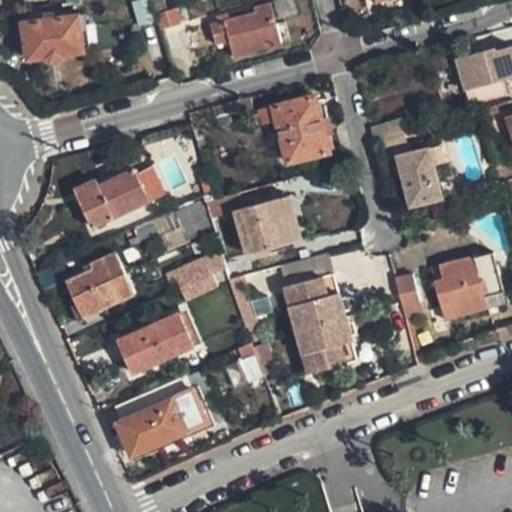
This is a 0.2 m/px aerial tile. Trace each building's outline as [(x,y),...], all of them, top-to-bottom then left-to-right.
[(152,0),(155,10),(169,6),(167,0),(152,0)] [(217,41),(231,37),(236,52),(284,40),(270,0),(257,4),(258,8),(212,21),(217,41)] [(87,12),(81,13),(86,47),(92,47),(87,12)] [(27,21),(31,59),(86,50),(86,47),(81,13),(27,21)] [(182,44),(175,21),(159,26),(160,27),(166,49),(182,44)] [(150,62),(168,57),(166,49),(160,27),(142,34),(150,62)] [(453,58),(462,89),(511,75),(511,52),(510,45),(492,50),(491,46),(453,58)] [(280,123),(291,161),(332,150),(317,95),(257,112),(261,128),(280,123)] [(250,97),(188,115),(190,121),(192,125),(253,108),(250,97)] [(370,124),(374,139),(384,137),(405,130),(400,115),(370,124)] [(396,153),(409,204),(441,197),(434,164),(445,161),(440,142),(396,153)] [(94,226),(165,192),(152,164),(135,172),(133,167),(98,183),(100,188),(80,197),(94,226)] [(100,188),(98,183),(95,178),(75,188),(80,197),(100,188)] [(285,196),(296,240),(305,238),(293,194),(285,196)] [(250,251),(296,240),(285,196),(239,208),(250,251)] [(177,208),(190,235),(211,225),(198,197),(177,208)] [(468,250),(436,259),(440,274),(429,277),(436,302),(447,299),(451,314),(484,305),(480,291),(499,286),(488,247),(468,252),(468,250)] [(85,314),(137,290),(128,271),(116,248),(65,272),(70,286),(85,314)] [(174,267),(182,286),(214,272),(205,253),(174,267)] [(284,284),(308,369),(357,356),(332,272),(284,284)] [(392,277),(400,311),(417,306),(408,272),(392,277)] [(484,305),(503,300),(499,286),(480,291),(484,305)] [(447,299),(436,302),(440,317),(451,314),(447,299)] [(119,337),(135,369),(195,338),(179,307),(119,337)] [(245,377),(259,370),(242,336),(228,343),(245,377)] [(135,452),(209,416),(200,395),(191,385),(121,420),(135,452)]
